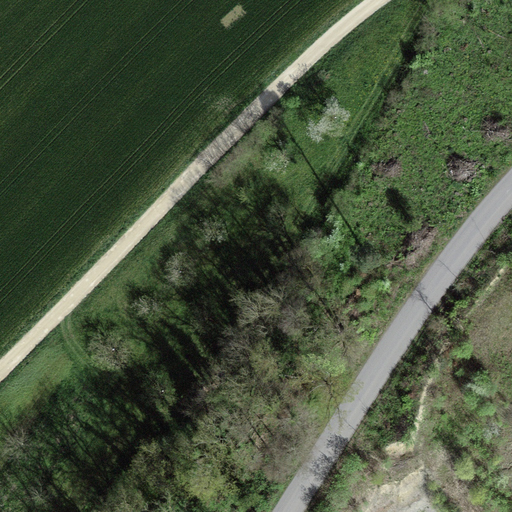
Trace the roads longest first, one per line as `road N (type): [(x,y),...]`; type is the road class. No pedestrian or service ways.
road 1 (track): [(371,0),(200,164),(0,376)]
road 2 (unclassified): [(511,187),(409,320),(287,511)]
